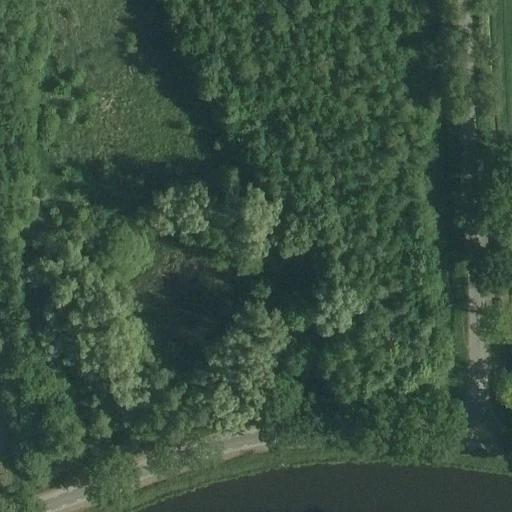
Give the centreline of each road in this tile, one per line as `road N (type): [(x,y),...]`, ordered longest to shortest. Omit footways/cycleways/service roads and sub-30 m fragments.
road 1 (unclassified): [(44,511),(155,466),(251,441),(317,431),(483,437)]
road 2 (unclassified): [(483,437),(462,0)]
